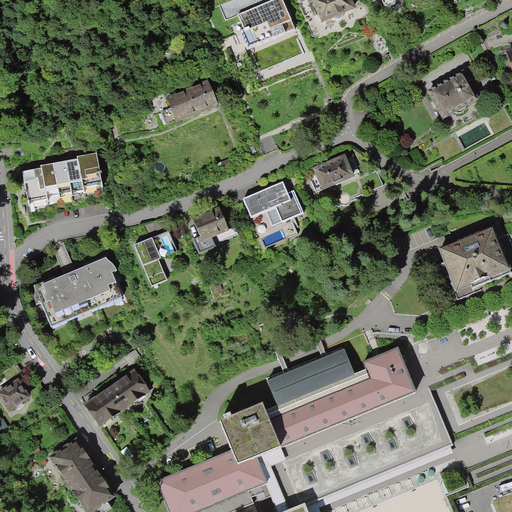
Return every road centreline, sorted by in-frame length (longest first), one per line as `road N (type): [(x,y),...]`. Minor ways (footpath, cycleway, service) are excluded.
road 1 (unclassified): [(123,486),(187,451),(241,377),(332,340),(362,317),(421,323),(511,281)]
road 2 (residential): [(3,274),(40,236),(159,209),(349,130)]
road 3 (residential): [(123,486),(13,317),(3,274)]
road 4 (residential): [(349,130),(346,108),(361,87),(511,6)]
